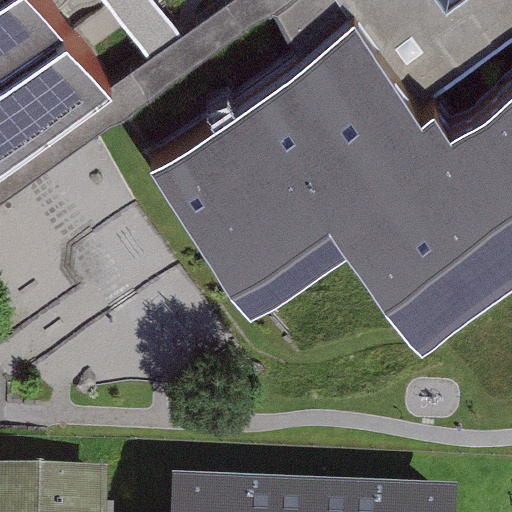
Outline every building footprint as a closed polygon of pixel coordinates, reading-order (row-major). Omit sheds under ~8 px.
[(0,204),(274,13),(302,55),(359,16),(423,113),(435,106),(511,46),(511,0),(239,0),(119,90),(0,173),(0,204)] [(0,0),(0,173),(119,90),(54,0),(0,0)] [(302,55),(148,160),(250,310),(349,243),(421,343),(511,276),(511,94),(450,129),(435,106),(423,113),(359,16),(302,55)] [(0,482),(0,511),(107,511),(108,483),(0,482)] [(451,511),(453,493),(178,482),(176,511),(451,511)]
